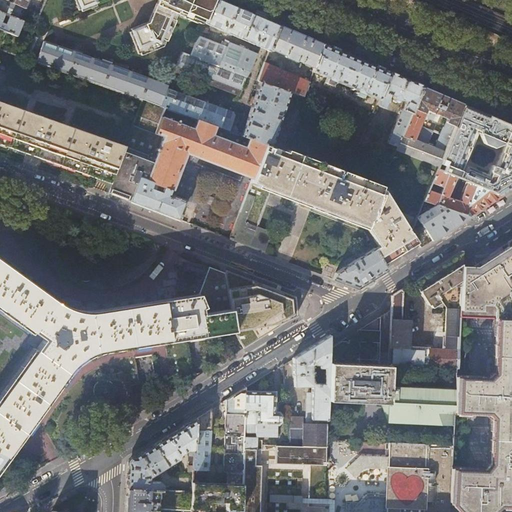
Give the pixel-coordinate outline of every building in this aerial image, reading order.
[(11,2),(6,0),(0,0),(0,11),(15,18),(20,6),(11,2)] [(94,0),(158,0),(149,23),(146,24),(147,25),(133,30),(141,53),(154,48),(155,50),(163,47),(178,14),(196,22),(197,20),(204,23),(214,0),(76,0),(81,9),(95,2),(94,0)] [(220,0),(214,0),(204,23),(269,51),(269,49),(279,25),(268,20),(253,14),(220,0)] [(255,9),(253,14),(268,20),(271,15),(255,9)] [(25,22),(35,26),(39,15),(30,10),(25,22)] [(23,21),(15,18),(0,11),(0,29),(6,32),(17,36),(23,21)] [(322,44),(279,25),(269,49),(285,55),(285,57),(297,62),(299,56),(300,57),(301,58),(302,59),(304,59),(302,63),(314,68),(322,44)] [(199,37),(191,55),(181,52),(174,70),(239,95),(247,77),(248,77),(258,53),(228,42),(228,41),(224,39),(222,45),(199,37)] [(36,63),(142,100),(161,107),(168,86),(44,42),(36,63)] [(356,58),(322,44),(314,68),(313,72),(326,78),(323,85),(329,88),(330,85),(331,86),(333,81),(355,90),(355,92),(358,93),(355,99),(359,101),(362,93),(377,100),(389,72),(379,68),(356,58)] [(259,81),(289,92),(297,95),(304,98),(309,82),(265,61),(257,80),(259,81)] [(397,76),(389,72),(377,100),(375,105),(385,109),(390,96),(393,97),(393,98),(394,98),(394,99),(398,101),(398,100),(399,101),(400,100),(405,102),(402,109),(401,109),(386,144),(396,149),(422,87),(397,76)] [(271,146),(289,92),(259,81),(254,96),(252,97),(250,103),(251,104),(242,132),(241,135),(264,144),(271,146)] [(425,82),(423,87),(436,93),(439,88),(425,82)] [(168,86),(161,107),(165,109),(197,120),(241,135),(242,132),(238,131),(235,125),(231,123),(235,114),(232,111),(170,89),(172,85),(169,84),(168,86)] [(463,104),(436,93),(423,87),(422,87),(396,149),(437,166),(439,162),(463,104)] [(300,109),(304,98),(297,95),(293,106),(300,109)] [(142,100),(136,116),(159,125),(162,117),(165,109),(161,107),(142,100)] [(0,102),(0,140),(110,182),(124,147),(0,102)] [(439,162),(444,164),(442,171),(455,176),(467,181),(499,194),(511,185),(511,125),(510,124),(496,119),(463,104),(439,162)] [(241,135),(197,120),(193,129),(162,117),(159,125),(155,134),(129,201),(142,206),(175,218),(178,220),(186,201),(170,195),(186,153),(251,177),(264,144),(241,135)] [(110,182),(106,192),(116,196),(129,201),(155,134),(132,125),(124,147),(110,182)] [(285,151),(271,146),(264,144),(251,177),(229,239),(248,246),(264,252),(272,232),(258,226),(272,190),(366,225),(378,246),(374,249),(382,262),(416,241),(417,241),(410,232),(385,189),(285,152),(285,151)] [(455,176),(442,171),(436,168),(423,200),(469,217),(503,195),(499,194),(467,181),(464,188),(461,187),(459,190),(462,192),(458,201),(446,197),(455,176)] [(469,217),(423,200),(410,232),(417,241),(421,247),(469,217)] [(448,511),(511,511),(511,240),(476,262),(470,265),(469,263),(465,256),(462,251),(460,287),(459,309),(458,317),(473,317),(492,318),(490,378),(471,377),(455,377),(455,388),(453,412),(470,413),(488,414),(486,466),(468,465),(451,464),(448,511)] [(386,269),(382,262),(374,249),(357,259),(355,258),(350,261),(351,262),(335,272),(333,278),(337,280),(349,285),(357,288),(371,279),(386,269)] [(460,287),(462,251),(431,270),(419,278),(413,282),(426,305),(428,304),(429,306),(432,307),(436,304),(437,301),(436,299),(437,298),(437,297),(436,295),(449,286),(460,287)] [(0,259),(0,307),(43,339),(0,398),(0,468),(30,427),(70,372),(73,368),(77,364),(79,362),(86,358),(97,353),(142,345),(159,343),(234,330),(226,273),(215,269),(209,266),(198,294),(155,300),(90,310),(81,310),(77,309),(72,308),(68,306),(63,304),(56,299),(3,261),(0,259)] [(243,280),(226,273),(234,330),(235,334),(242,346),(294,315),(293,299),(274,292),(243,280)] [(437,298),(445,308),(459,309),(460,287),(449,286),(436,295),(437,297),(437,298)] [(404,314),(404,315),(401,315),(402,292),(401,289),(392,295),(391,310),(389,365),(397,365),(456,367),(458,317),(459,309),(445,308),(443,350),(425,349),(425,347),(413,346),(413,349),(406,349),(407,320),(403,320),(404,318),(407,318),(407,314),(404,314)] [(294,387),(312,386),(311,394),(307,393),(306,424),(326,424),(326,400),(328,349),(328,348),(328,335),(318,342),(295,356),(293,357),(294,387)] [(395,421),(453,424),(453,412),(455,388),(406,387),(406,384),(407,384),(408,374),(396,373),(397,365),(389,365),(357,364),(358,341),(349,341),(349,343),(340,343),(340,346),(335,346),(335,350),(328,349),(326,400),(382,402),(382,405),(387,419),(395,419),(395,421)] [(225,399),(225,414),(244,415),(245,391),(245,387),(226,399),(225,399)] [(274,392),(245,391),(244,415),(244,425),(255,425),(255,437),(276,438),(276,426),(277,426),(280,424),(280,416),(278,414),(274,413),(274,392)] [(208,410),(195,418),(195,430),(210,430),(211,410),(209,409),(208,410)] [(244,415),(225,414),(223,471),(227,473),(227,484),(242,485),(243,450),(243,439),(244,425),(244,415)] [(195,430),(195,418),(170,433),(154,444),(169,467),(170,469),(172,467),(171,465),(175,463),(173,460),(184,454),(182,451),(187,448),(194,449),(195,430)] [(325,440),(326,424),(306,424),(303,423),(303,426),(287,426),(287,447),(326,447),(326,440),(325,440)] [(209,471),(210,430),(195,430),(194,449),(194,466),(193,471),(209,471)] [(256,440),(243,439),(243,450),(256,450),(256,440)] [(387,442),(386,493),(385,511),(448,511),(451,464),(452,445),(387,442)] [(167,469),(169,467),(154,444),(135,455),(132,457),(128,464),(127,487),(162,489),(163,484),(160,481),(149,480),(149,476),(165,466),(167,469)] [(326,465),(326,447),(287,447),(261,446),(261,450),(256,450),(256,452),(276,452),(275,465),(309,465),(326,465)] [(256,450),(243,450),(242,485),(240,511),(259,511),(261,467),(255,467),(256,452),(256,450)] [(324,511),(326,465),(309,465),(307,511),(324,511)] [(240,511),(242,485),(227,484),(193,484),(192,491),(191,509),(207,509),(207,502),(226,503),(226,510),(213,510),(213,511),(240,511)] [(192,491),(162,489),(127,487),(125,511),(156,511),(157,510),(191,511),(191,509),(192,491)] [(346,511),(345,511),(385,511),(386,493),(367,492),(366,492),(365,493),(359,501),(346,501),(346,511)]
